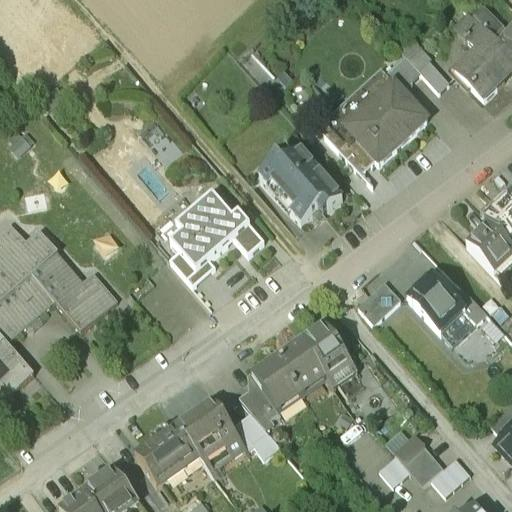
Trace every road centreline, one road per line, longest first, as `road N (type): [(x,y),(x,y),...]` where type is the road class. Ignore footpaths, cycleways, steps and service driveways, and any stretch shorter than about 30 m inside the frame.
road 1 (residential): [(314,278),(0,495)]
road 2 (track): [(73,0),(314,278)]
road 3 (residential): [(314,278),(511,506)]
road 4 (residential): [(511,129),(314,278)]
